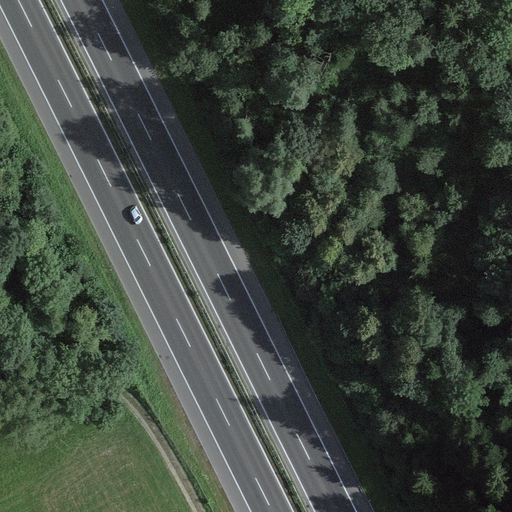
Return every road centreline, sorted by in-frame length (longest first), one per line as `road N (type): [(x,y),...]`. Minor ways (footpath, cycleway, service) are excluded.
road 1 (motorway): [(13,0),(268,511)]
road 2 (motorway): [(336,511),(82,0)]
road 3 (track): [(0,369),(29,362),(77,371),(123,399),(155,434),(196,511)]
